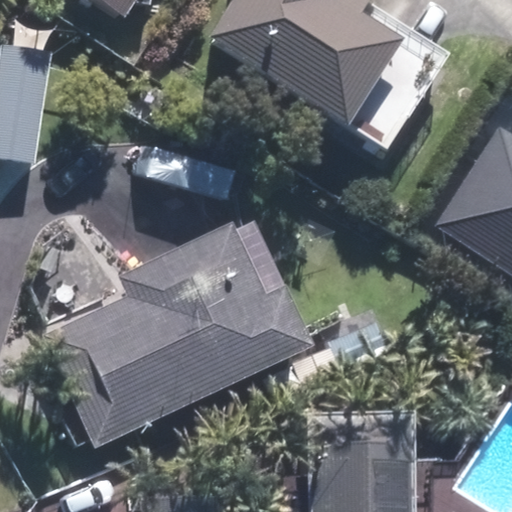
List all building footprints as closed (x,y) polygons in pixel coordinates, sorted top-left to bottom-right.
[(68,0),(113,30),(132,0),(68,0)] [(221,0),(185,58),(320,145),(325,138),(368,166),(439,55),(401,31),(395,41),(355,15),(364,0),(221,0)] [(2,27),(0,43),(0,165),(25,169),(40,72),(60,75),(66,37),(2,27)] [(511,145),(492,132),(424,228),(501,282),(511,267),(511,145)] [(92,311),(27,341),(81,457),(130,434),(294,358),(232,224),(84,293),(92,311)] [(364,322),(299,367),(317,394),(382,348),(364,322)] [(390,440),(290,438),(288,511),(181,511),(182,501),(149,501),(148,511),(418,511),(420,464),(389,464),(390,440)]
